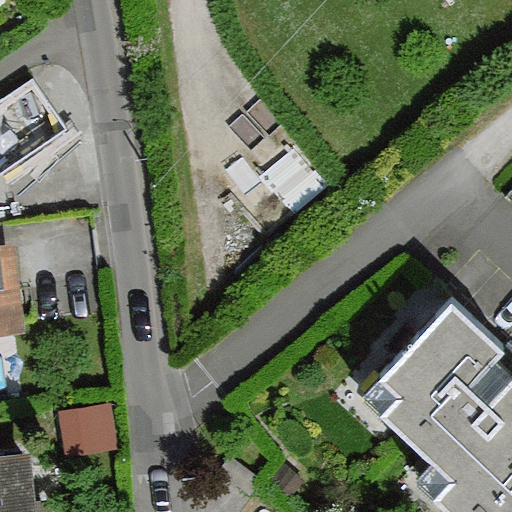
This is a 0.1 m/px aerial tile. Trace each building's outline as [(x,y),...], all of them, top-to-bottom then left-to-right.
[(33,80),(0,103),(0,175),(1,176),(70,128),(33,80)] [(9,251),(0,252),(0,327),(16,326),(9,251)] [(399,391),(382,409),(452,473),(435,493),(455,511),(476,511),(511,474),(511,374),(475,413),(458,396),(504,345),(453,298),(381,374),(399,391)] [(262,479),(233,458),(223,472),(251,493),(262,479)] [(0,511),(32,511),(28,459),(0,461),(0,511)] [(511,511),(511,474),(476,511),(511,511)]
